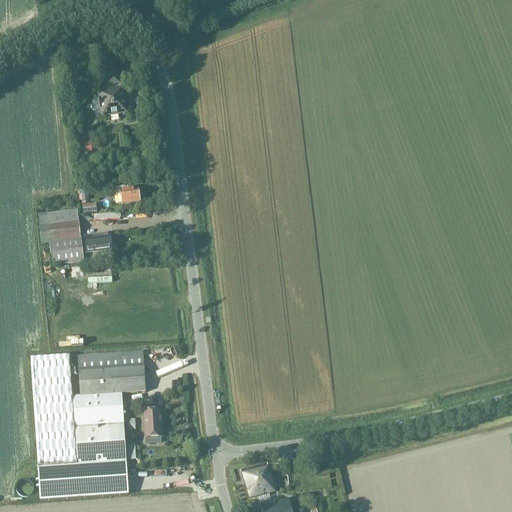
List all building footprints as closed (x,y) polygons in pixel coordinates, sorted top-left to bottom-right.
[(99,116),(125,112),(122,94),(119,94),(118,88),(95,91),(99,116)] [(91,153),(91,142),(78,143),(79,154),(91,153)] [(115,205),(122,204),(123,204),(139,202),(138,190),(128,191),(127,186),(112,189),(115,205)] [(81,200),(81,204),(88,204),(87,191),(77,192),(78,201),(81,200)] [(94,204),(82,206),(83,214),(95,213),(94,204)] [(76,211),(47,214),(37,215),(41,243),(50,242),(53,266),(83,263),(80,243),(83,243),(82,238),(80,238),(76,211)] [(95,225),(116,222),(115,212),(93,215),(95,225)] [(84,238),(86,255),(111,252),(109,235),(84,238)] [(26,343),(32,345),(35,337),(29,335),(26,343)] [(68,357),(29,359),(36,470),(37,470),(40,501),(79,499),(128,495),(121,395),(145,393),(142,353),(78,357),(80,398),(73,398),(73,402),(71,402),(68,357)] [(160,411),(143,412),(145,439),(146,445),(160,444),(160,438),(162,438),(160,411)] [(135,430),(135,420),(127,420),(127,431),(135,430)] [(135,457),(134,445),(126,445),(126,457),(135,457)] [(240,471),(249,501),(258,498),(260,504),(270,501),(268,495),(269,495),(275,493),(266,463),(240,471)] [(261,511),(291,511),(288,499),(273,503),(274,507),(261,510),(261,511)]
